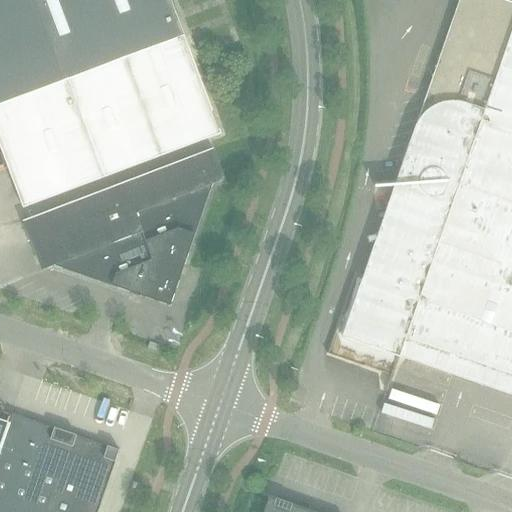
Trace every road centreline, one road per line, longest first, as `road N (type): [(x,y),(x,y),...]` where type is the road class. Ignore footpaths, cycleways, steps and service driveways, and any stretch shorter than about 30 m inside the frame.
road 1 (secondary): [(218,406),(300,158),(308,97),(298,0)]
road 2 (unclassified): [(511,510),(218,406)]
road 3 (unclassified): [(218,406),(0,331)]
